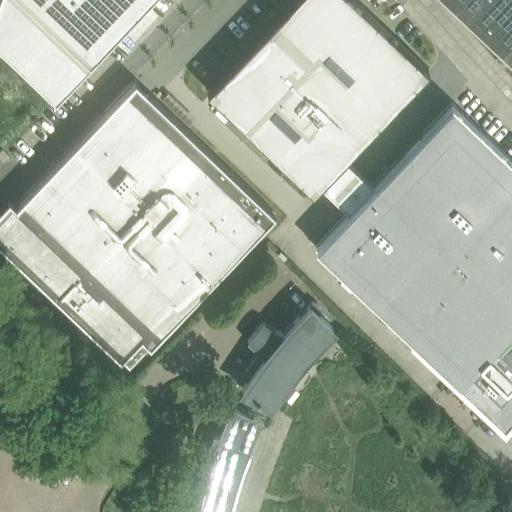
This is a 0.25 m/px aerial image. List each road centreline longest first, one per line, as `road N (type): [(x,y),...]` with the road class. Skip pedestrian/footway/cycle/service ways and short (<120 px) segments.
road 1 (unclassified): [(0,198),(204,0)]
road 2 (unclassified): [(511,96),(414,0)]
